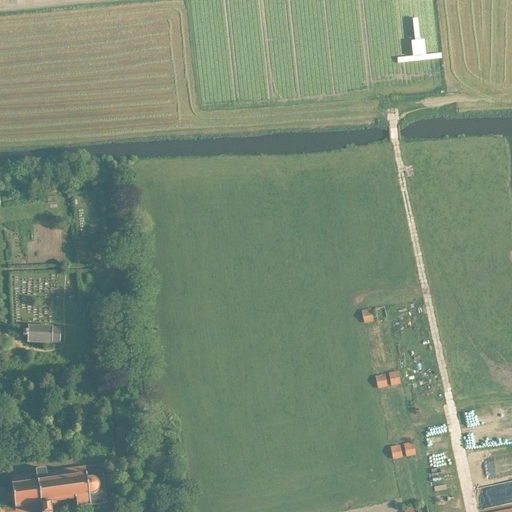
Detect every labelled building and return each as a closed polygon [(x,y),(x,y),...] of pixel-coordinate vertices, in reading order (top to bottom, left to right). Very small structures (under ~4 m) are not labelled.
[(373,307),(376,320),(385,318),(382,305),(373,307)] [(360,310),(361,317),(362,323),(371,321),(369,308),(360,310)] [(26,324),(26,330),(21,330),(21,336),(25,336),(25,341),(50,343),(50,342),(58,342),(59,326),(26,324)] [(386,372),(389,385),(398,384),(396,370),(386,372)] [(373,375),(375,382),(376,388),(385,386),(382,373),(373,375)] [(401,443),(404,456),(413,454),(411,441),(401,443)] [(388,446),(390,453),(391,459),(400,456),(398,444),(388,446)] [(0,511),(50,511),(105,502),(100,464),(84,466),(45,471),(44,468),(34,469),(35,472),(9,476),(11,492),(6,492),(7,501),(12,500),(13,507),(3,508),(0,508),(0,511)] [(425,511),(424,503),(415,505),(416,511),(425,511)]
